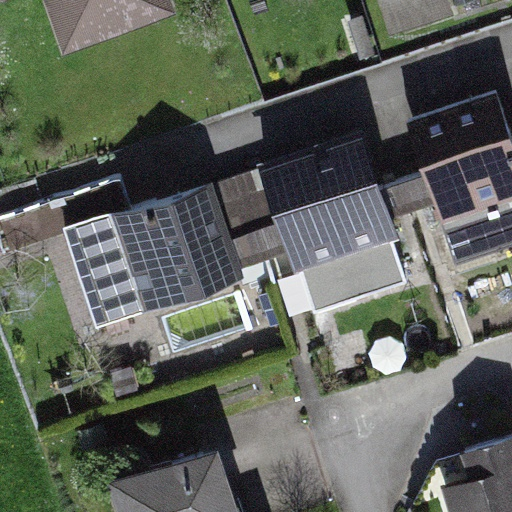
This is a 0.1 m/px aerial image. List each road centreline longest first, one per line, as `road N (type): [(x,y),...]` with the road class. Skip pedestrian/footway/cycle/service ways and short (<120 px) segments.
road 1 (residential): [(511,45),(150,162)]
road 2 (residential): [(511,360),(387,403),(353,439),(366,511)]
